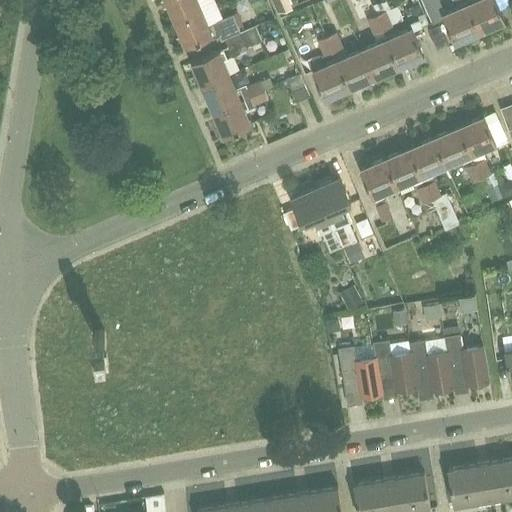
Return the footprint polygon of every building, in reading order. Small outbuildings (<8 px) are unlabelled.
[(165,0),(174,20),(201,9),(197,0),(165,0)] [(292,0),(272,0),(278,12),(295,5),(292,0)] [(442,13),(446,11),(441,0),(423,0),(432,21),(443,16),(442,13)] [(454,0),(457,7),(446,11),(442,13),(443,16),(454,41),(479,30),(467,2),(466,0),(454,0)] [(466,0),(467,2),(479,30),(504,19),(495,0),(466,0)] [(237,11),(208,24),(201,9),(174,20),(184,46),(211,34),(213,38),(220,35),(222,39),(225,37),(240,31),(245,29),(237,11)] [(386,10),(376,14),(383,29),(393,25),(386,10)] [(383,29),(376,14),(367,18),(373,33),(383,29)] [(245,30),(245,29),(240,31),(225,37),(232,55),(247,49),(246,46),(262,40),(255,25),(245,30)] [(396,33),(393,25),(383,29),(398,65),(423,54),(411,26),(396,33)] [(373,33),(377,41),(362,48),(373,75),(398,65),(383,29),(373,33)] [(337,31),(327,35),(333,50),(343,46),(337,31)] [(324,54),(333,50),(327,35),(317,39),(324,54)] [(347,54),(343,46),(333,50),(349,86),(373,75),(362,48),(347,54)] [(202,85),(229,74),(219,49),(191,60),(202,85)] [(322,55),(326,63),(312,69),(324,97),(349,86),(333,50),(324,54),(322,55)] [(300,73),(287,79),(297,101),(310,95),(300,73)] [(229,74),(202,85),(212,110),(250,94),(246,85),(246,83),(235,88),(229,74)] [(246,85),(250,94),(264,89),(260,79),(246,85)] [(250,94),(254,104),(268,98),(264,89),(250,94)] [(250,94),(212,110),(223,136),(250,124),(245,111),(255,106),(254,104),(250,94)] [(511,102),(500,107),(508,129),(511,127),(511,102)] [(483,114),(458,125),(471,153),(473,157),(482,153),(480,149),(495,142),(483,114)] [(471,153),(458,125),(434,136),(446,164),(461,157),(463,161),(473,157),(471,153)] [(446,164),(434,136),(409,147),(421,174),(432,198),(433,198),(442,194),(436,180),(438,179),(433,169),(446,164)] [(436,207),(432,198),(421,174),(409,147),(384,157),(396,185),(413,178),(416,187),(423,202),(426,211),(436,207)] [(396,185),(384,157),(360,168),(372,196),(375,205),(382,220),(393,216),(386,200),(382,191),(396,185)] [(475,162),(482,177),(491,173),(485,157),(475,162)] [(465,166),(472,181),(482,177),(475,162),(465,166)] [(511,168),(510,164),(503,166),(508,180),(511,178),(511,168)] [(350,203),(339,177),(316,187),(327,213),(341,247),(356,240),(349,222),(351,221),(344,206),(350,203)] [(327,213),(316,187),(291,198),(303,224),(314,219),(320,234),(322,233),(330,252),(341,247),(327,213)] [(367,218),(356,222),(362,237),(373,232),(367,218)] [(362,257),(355,242),(344,247),(350,262),(362,257)] [(363,302),(356,288),(341,295),(348,309),(363,302)] [(461,312),(478,310),(476,295),(459,298),(461,312)] [(440,302),(423,305),(425,320),(443,317),(440,302)] [(407,323),(405,308),(393,310),(395,324),(407,323)] [(462,348),(459,334),(458,324),(444,327),(446,337),(448,350),(452,377),(466,375),(468,384),(488,380),(482,344),(462,348)] [(108,342),(106,326),(91,328),(93,343),(108,342)] [(446,337),(426,340),(425,339),(410,341),(411,352),(416,383),(432,381),(434,390),(453,386),(452,377),(448,350),(446,337)] [(416,383),(411,352),(392,355),(389,339),(374,341),(376,357),(381,383),(395,381),(397,390),(417,387),(416,383)] [(381,383),(376,357),(356,361),(353,345),(337,347),(344,390),(360,387),(361,396),(382,393),(381,383)] [(480,511),(491,511),(490,502),(500,501),(499,497),(511,494),(511,457),(447,468),(453,504),(478,500),(480,511)] [(405,511),(406,511),(430,508),(424,472),(353,484),(358,511),(405,511)] [(342,511),(338,487),(268,498),(269,511),(342,511)] [(269,511),(268,498),(197,510),(197,511),(269,511)]
